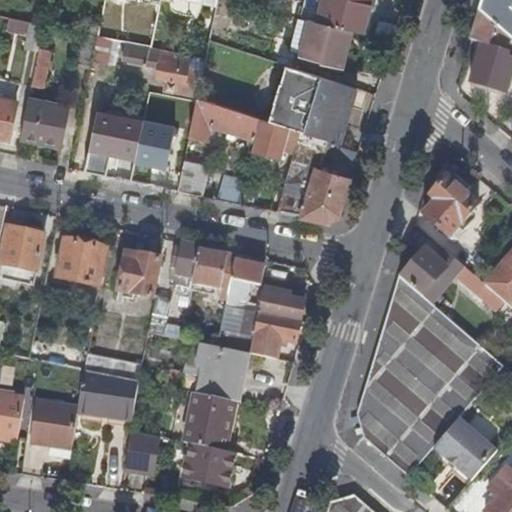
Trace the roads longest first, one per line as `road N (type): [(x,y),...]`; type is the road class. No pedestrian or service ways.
road 1 (residential): [(364,265),(0,186)]
road 2 (residential): [(317,435),(364,265)]
road 3 (residential): [(364,265),(412,103)]
road 4 (residential): [(511,185),(412,103)]
